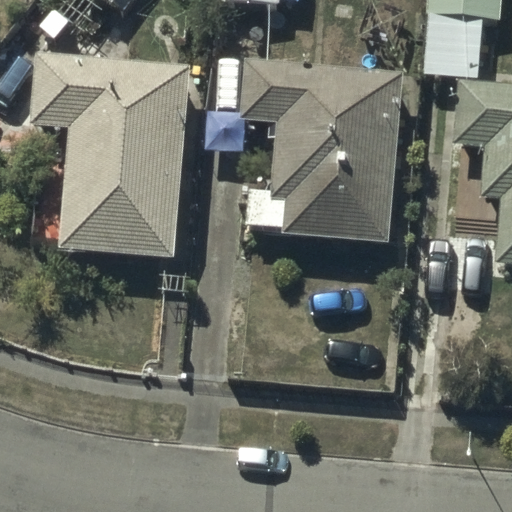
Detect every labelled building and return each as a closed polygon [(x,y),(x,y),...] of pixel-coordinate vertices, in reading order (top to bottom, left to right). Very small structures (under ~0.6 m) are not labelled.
[(105,0),(114,7),(116,4),(125,11),(133,0),(105,0)] [(432,0),(427,77),(480,80),(483,23),(504,24),(505,0),(432,0)] [(195,71),(45,61),(41,128),(70,130),(62,258),(182,266),(195,71)] [(404,77),(246,65),(246,126),(279,126),(279,193),(252,193),(252,230),(287,230),(287,246),(394,246),(394,151),(404,151),(404,77)] [(511,88),(462,86),(461,149),(488,149),(487,203),(501,203),(500,269),(511,269),(511,88)]
